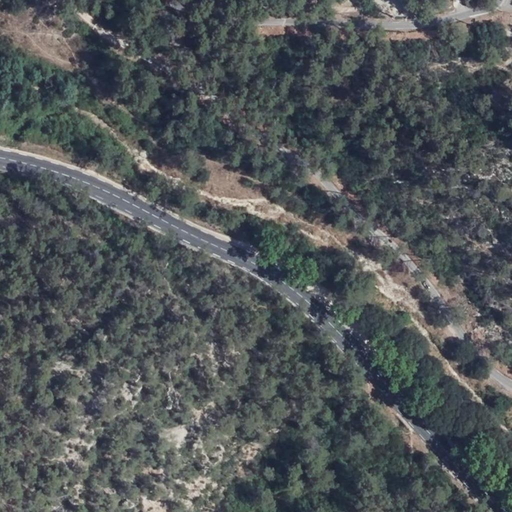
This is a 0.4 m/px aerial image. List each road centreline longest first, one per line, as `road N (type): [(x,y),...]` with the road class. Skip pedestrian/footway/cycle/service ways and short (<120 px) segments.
road 1 (unclassified): [(511,383),(466,341),(405,257),(219,91),(170,29),(168,14),(176,3),(194,3),(237,20),(404,24),(479,14),(504,0)]
road 2 (primary): [(0,156),(65,173),(278,274),(509,511)]
